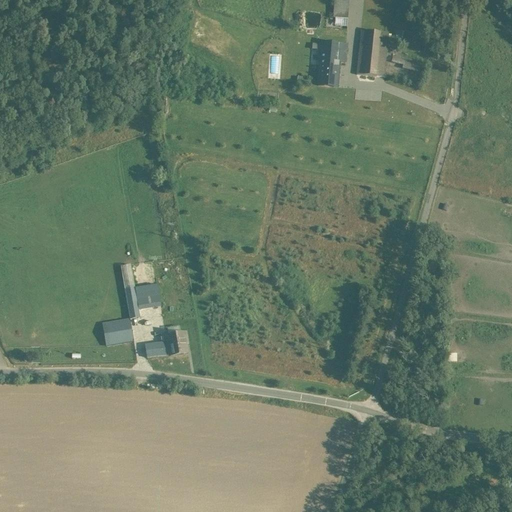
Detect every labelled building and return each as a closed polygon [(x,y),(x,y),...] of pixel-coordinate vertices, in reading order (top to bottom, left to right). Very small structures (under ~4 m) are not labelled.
[(348,0),(334,0),(334,11),(348,12),(348,0)] [(348,12),(334,11),(333,18),(347,19),(348,12)] [(387,34),(361,31),(357,75),(383,78),(387,34)] [(346,46),(322,43),(320,66),(338,67),(338,62),(345,63),(346,46)] [(419,64),(392,57),(391,63),(402,66),(402,69),(417,73),(419,64)] [(338,67),(320,66),(318,86),(336,87),(338,67)] [(130,266),(120,268),(130,320),(130,321),(140,319),(138,307),(135,290),(130,266)] [(157,286),(135,290),(138,307),(160,304),(157,286)] [(130,320),(102,325),(106,348),(133,343),(130,321),(130,320)] [(186,334),(166,337),(167,343),(162,344),(164,356),(169,355),(170,356),(187,353),(185,341),(187,341),(186,334)] [(162,344),(144,347),(146,359),(164,356),(162,344)]
